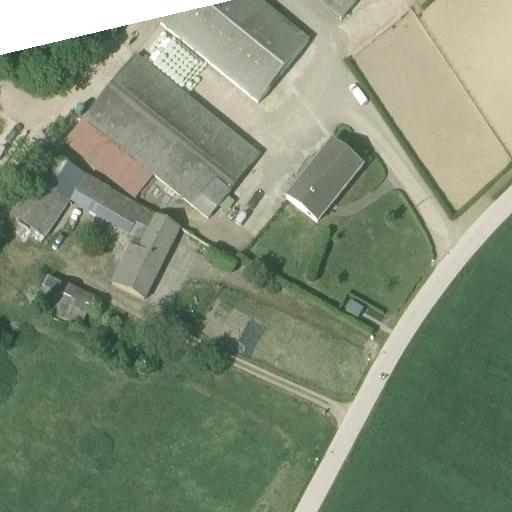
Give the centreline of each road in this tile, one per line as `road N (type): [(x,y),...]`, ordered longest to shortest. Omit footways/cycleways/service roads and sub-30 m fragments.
road 1 (unclassified): [(308,511),(422,307),(511,205)]
road 2 (unknown): [(283,0),(316,32),(342,101),(458,258)]
road 3 (unknown): [(365,405),(288,384),(185,331),(176,307),(198,253)]
road 4 (track): [(0,196),(168,0)]
